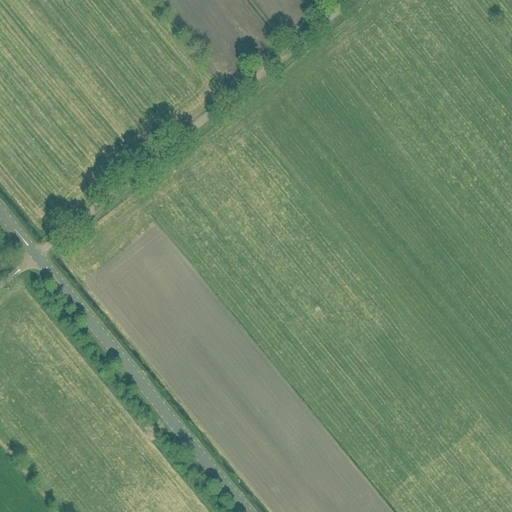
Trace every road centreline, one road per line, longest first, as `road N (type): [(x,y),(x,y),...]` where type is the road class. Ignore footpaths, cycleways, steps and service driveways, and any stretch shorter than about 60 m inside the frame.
road 1 (track): [(35,254),(350,0)]
road 2 (unclassified): [(247,511),(35,254)]
